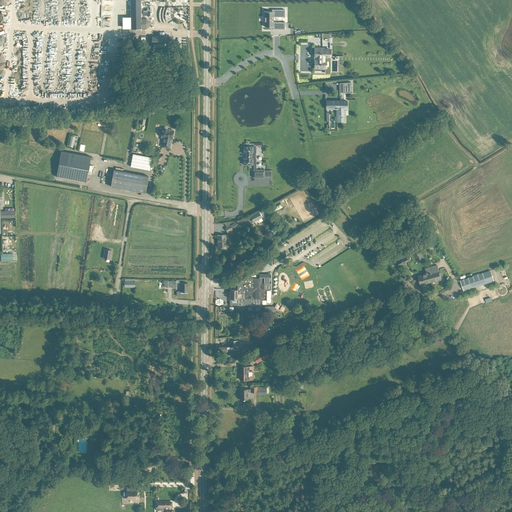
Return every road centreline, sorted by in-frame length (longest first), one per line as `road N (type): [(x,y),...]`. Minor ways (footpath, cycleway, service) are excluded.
road 1 (tertiary): [(203,511),(207,0)]
road 2 (track): [(205,211),(14,177)]
